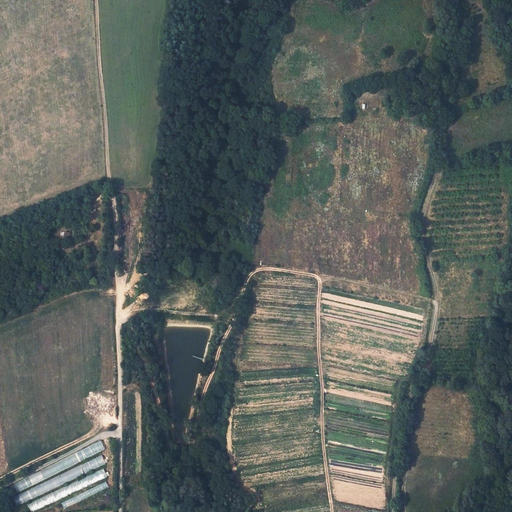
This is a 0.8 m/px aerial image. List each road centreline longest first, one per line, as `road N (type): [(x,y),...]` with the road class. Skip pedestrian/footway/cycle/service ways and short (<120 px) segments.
road 1 (track): [(117,315),(181,467),(250,274),(313,274),(331,511)]
road 2 (track): [(96,0),(115,229),(119,432),(0,488)]
road 3 (track): [(393,511),(407,403),(436,304),(421,225),(437,169)]
road 4 (track): [(255,270),(218,315),(140,308),(117,315)]
road 5 (track): [(436,304),(423,293),(316,277)]
